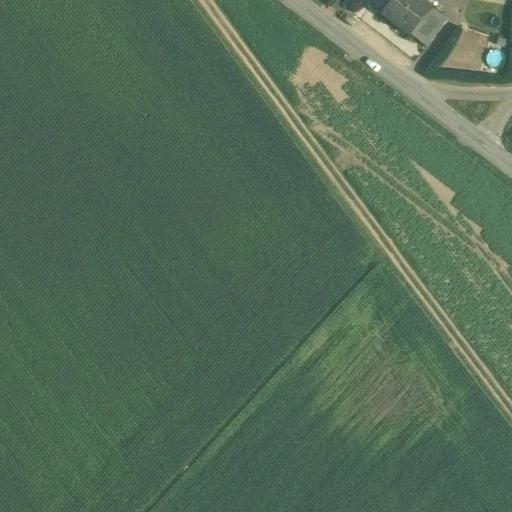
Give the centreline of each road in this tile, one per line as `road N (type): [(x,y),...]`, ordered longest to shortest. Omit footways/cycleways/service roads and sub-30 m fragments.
road 1 (track): [(511,410),(208,0)]
road 2 (tertiary): [(294,0),(422,97)]
